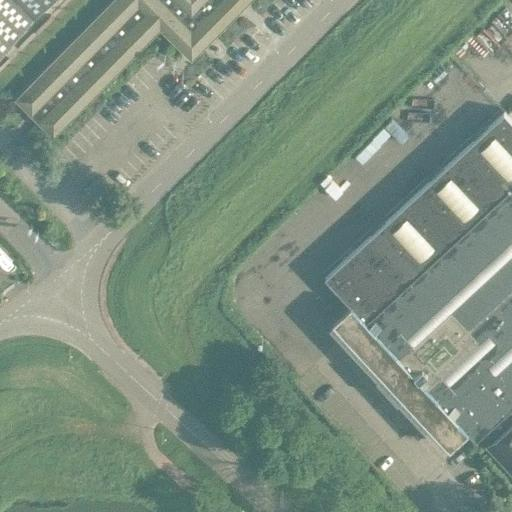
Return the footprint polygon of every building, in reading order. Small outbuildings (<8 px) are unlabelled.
[(0,0),(0,43),(42,0),(0,0)] [(110,0),(17,94),(52,129),(159,21),(190,52),(242,0),(110,0)] [(421,88),(412,97),(438,124),(447,115),(421,88)] [(511,114),(502,104),(324,269),(349,297),(331,314),(448,441),(467,424),(474,433),(478,429),(511,397),(511,114)] [(370,128),(379,140),(398,126),(389,114),(370,128)] [(360,158),(379,141),(368,129),(349,146),(360,158)] [(389,162),(404,151),(396,140),(381,151),(389,162)] [(249,252),(231,267),(247,284),(264,269),(249,252)] [(511,397),(478,429),(488,439),(487,440),(511,467),(511,397)]
